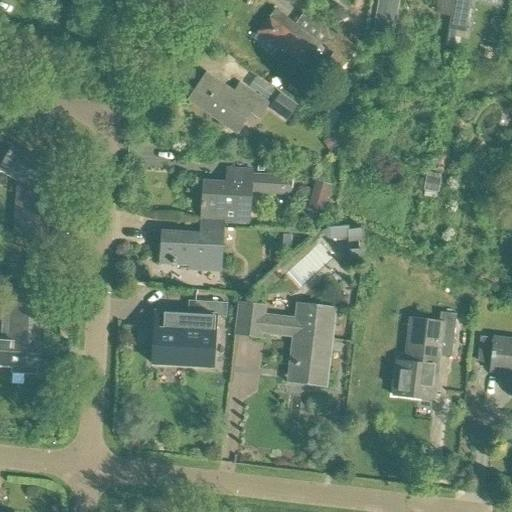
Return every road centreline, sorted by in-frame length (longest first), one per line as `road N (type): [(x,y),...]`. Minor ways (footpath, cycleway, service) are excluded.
road 1 (residential): [(86,468),(109,121)]
road 2 (residential): [(86,468),(421,511)]
road 3 (residential): [(109,121),(118,90),(188,0)]
road 4 (residential): [(0,68),(109,121)]
